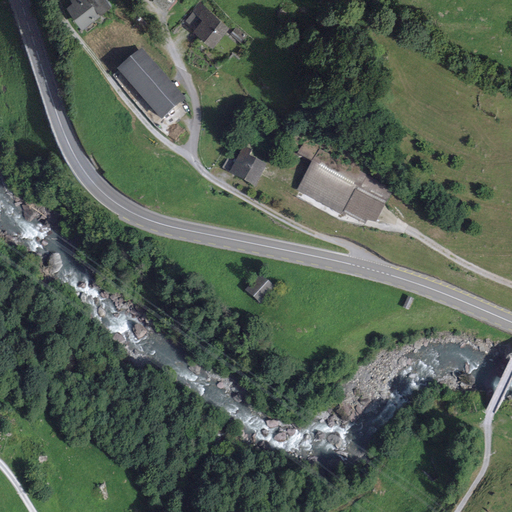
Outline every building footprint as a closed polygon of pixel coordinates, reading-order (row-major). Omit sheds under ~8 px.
[(70,6),(83,25),(92,19),(111,6),(106,0),(73,0),(75,3),(70,6)] [(227,27),(201,4),(187,20),(192,24),(201,14),(205,18),(196,28),(213,42),(227,27)] [(87,31),(96,25),(92,19),(83,25),(87,31)] [(232,33),(241,41),(245,37),(236,29),(232,33)] [(162,119),(183,100),(142,53),(120,71),(162,119)] [(302,154),(316,162),(322,150),(308,143),(302,154)] [(230,157),(223,169),(254,185),(264,165),(248,157),(251,152),(244,148),(237,161),(230,157)] [(393,189),(322,150),(316,162),(301,188),(345,212),(358,189),(385,203),(393,189)] [(368,218),(375,222),(385,203),(358,189),(345,212),(365,222),(368,218)] [(259,277),(246,291),(260,304),(273,289),(259,277)]
